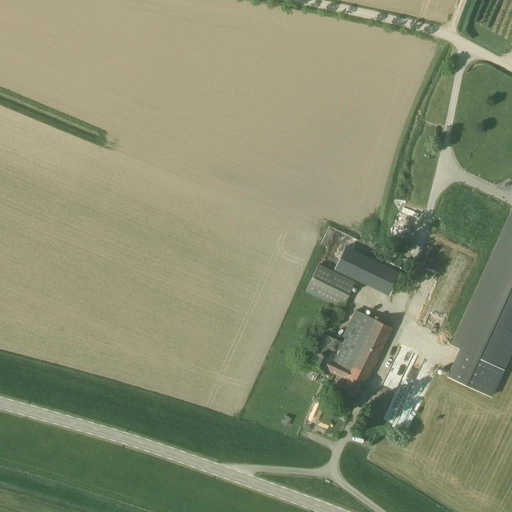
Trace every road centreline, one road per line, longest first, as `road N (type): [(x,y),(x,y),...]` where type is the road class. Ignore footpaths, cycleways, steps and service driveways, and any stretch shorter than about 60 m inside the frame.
road 1 (tertiary): [(333,511),(172,450),(0,401)]
road 2 (unclassified): [(511,69),(450,33),(304,0)]
